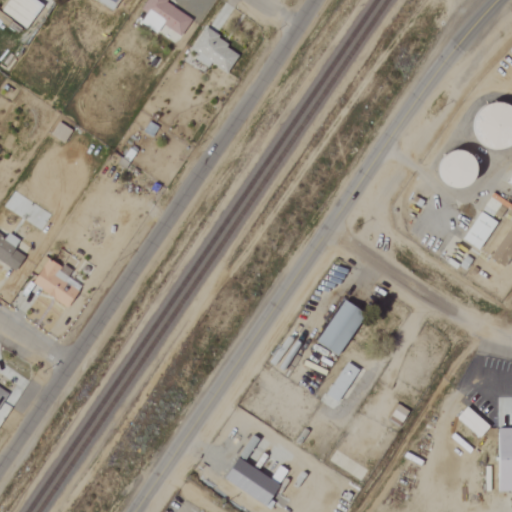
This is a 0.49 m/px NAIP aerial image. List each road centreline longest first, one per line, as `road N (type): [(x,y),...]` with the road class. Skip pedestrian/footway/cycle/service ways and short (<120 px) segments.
road 1 (residential): [(132,511),(406,109),(506,0)]
road 2 (residential): [(0,461),(313,0)]
road 3 (residential): [(511,338),(457,315),(326,228)]
